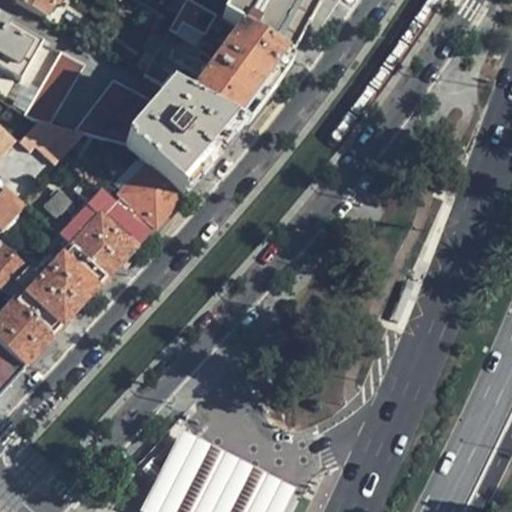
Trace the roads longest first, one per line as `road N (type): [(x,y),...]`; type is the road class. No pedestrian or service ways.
road 1 (secondary): [(51,511),(337,192),(472,0)]
road 2 (secondary): [(373,0),(253,161),(0,441)]
road 3 (primary): [(511,100),(354,511)]
road 4 (primary): [(446,511),(511,369)]
